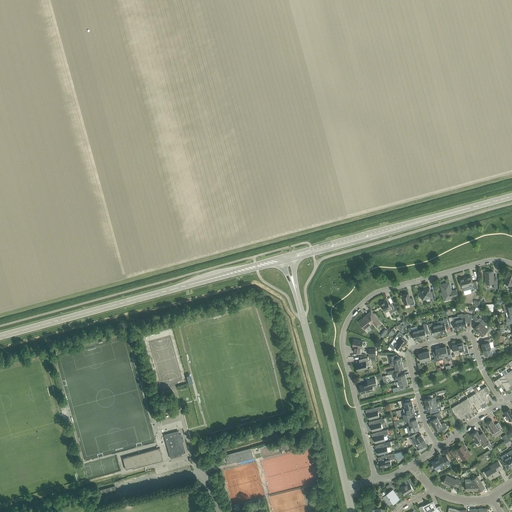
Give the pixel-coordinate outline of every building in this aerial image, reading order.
[(493,272),(485,272),(485,284),(493,284),(494,289),(497,289),(497,279),(493,279),(493,276),(493,272)] [(474,288),(474,289),(478,288),(476,282),(472,283),(471,276),(467,277),(467,278),(460,280),(463,291),(474,288)] [(443,299),(444,302),(448,300),(448,299),(458,296),(456,290),(452,291),(449,282),(440,285),(442,293),(441,293),(443,299)] [(429,288),(419,291),(421,297),(422,300),(426,299),(427,302),(431,301),(436,299),(434,293),(431,294),(429,288)] [(410,300),(408,294),(402,296),(405,305),(409,303),(410,307),(415,306),(413,300),(410,300)] [(389,306),(387,301),(380,304),(382,307),(381,307),(382,310),(383,309),(385,313),(389,311),(390,313),(395,311),(392,304),(389,306)] [(507,312),(511,311),(511,305),(507,306),(506,303),(502,304),(504,309),(506,308),(507,312)] [(365,318),(359,323),(364,330),(373,323),(377,328),(381,324),(372,313),(371,312),(364,318),(365,318)] [(461,329),(467,328),(465,322),(466,321),(470,323),(472,316),(467,314),(464,315),(462,314),(458,315),(457,315),(458,317),(461,329)] [(461,329),(458,317),(452,318),(452,317),(449,318),(450,325),(453,325),(454,325),(455,331),(461,329)] [(477,333),(484,326),(487,323),(484,320),(482,320),(480,318),(476,322),(478,324),(473,329),(477,333)] [(437,322),(438,324),(440,334),(446,333),(445,327),(448,326),(447,319),(443,320),(437,322)] [(440,334),(438,324),(432,326),(432,323),(428,324),(430,331),(433,330),(435,336),(440,334)] [(417,329),(420,339),(426,338),(425,333),(425,332),(428,331),(426,324),(423,325),(424,328),(417,329)] [(484,326),(477,333),(481,337),(486,332),(488,334),(493,330),(490,328),(488,330),(484,326)] [(417,329),(412,331),(411,328),(408,328),(409,336),(412,335),(413,336),(414,341),(420,339),(417,329)] [(399,332),(397,335),(394,339),(404,347),(407,342),(402,338),(404,336),(399,332)] [(401,351),(404,347),(394,339),(389,347),(394,350),(396,347),(401,351)] [(485,344),(481,345),(483,350),(491,348),(493,347),(494,347),(492,342),(490,342),(489,339),(484,340),(485,344)] [(353,352),(359,353),(360,348),(361,348),(362,341),(354,340),(352,347),(354,347),(353,352)] [(457,344),(459,352),(462,351),(464,354),(469,353),(467,345),(464,346),(463,343),(457,344)] [(442,356),(445,356),(446,360),(452,359),(452,357),(451,355),(450,349),(447,350),(446,347),(440,348),(442,356)] [(491,348),(483,350),(484,355),(486,355),(487,355),(488,354),(488,357),(496,355),(495,352),(494,353),(493,347),(491,348)] [(443,359),(442,356),(440,348),(435,350),(436,353),(433,354),(434,359),(435,361),(443,359)] [(390,366),(394,365),(402,363),(401,357),(397,358),(396,355),(388,357),(390,366)] [(357,372),(367,369),(366,366),(369,365),(367,358),(360,359),(361,363),(355,364),(357,372)] [(501,371),(502,372),(504,375),(511,386),(511,385),(511,370),(507,373),(505,369),(501,371)] [(398,382),(406,380),(405,374),(401,375),(400,372),(392,374),(394,380),(398,379),(398,382)] [(511,386),(504,375),(494,382),(497,387),(502,384),(503,385),(502,385),(506,391),(510,389),(509,388),(511,386)] [(368,384),(360,387),(362,394),(373,391),(372,386),(375,386),(377,385),(376,382),(375,378),(369,380),(367,380),(368,384)] [(406,380),(398,382),(400,387),(397,388),(398,391),(400,390),(400,391),(405,390),(404,386),(408,385),(406,380)] [(473,389),(476,393),(483,404),(485,403),(486,404),(489,402),(485,396),(484,395),(490,392),(486,386),(479,391),(476,387),(473,389)] [(483,404),(476,393),(468,398),(471,403),(474,402),(475,403),(474,403),(478,409),(481,407),(480,406),(483,404)] [(427,399),(424,400),(426,405),(436,403),(435,397),(433,398),(432,395),(427,396),(427,399)] [(467,398),(460,403),(467,414),(469,413),(470,414),(473,412),(469,406),(468,405),(471,404),(467,398)] [(400,410),(399,402),(393,403),(394,408),(388,409),(389,413),(400,410)] [(436,403),(426,405),(427,411),(428,410),(430,410),(431,413),(441,410),(441,407),(437,408),(436,403)] [(467,414),(460,403),(452,408),(455,413),(458,412),(459,413),(458,413),(462,420),(465,417),(464,416),(467,414)] [(381,406),(370,409),(370,412),(370,413),(368,413),(369,419),(379,417),(378,412),(382,411),(381,406)] [(404,415),(402,415),(403,419),(412,416),(414,416),(414,415),(414,413),(414,412),(413,407),(405,409),(403,409),(404,415)] [(506,422),(509,420),(509,421),(511,419),(511,413),(509,409),(504,413),(506,416),(503,417),(506,422)] [(433,420),(430,421),(432,426),(439,422),(438,420),(442,418),(439,413),(431,416),(433,420)] [(412,416),(403,419),(404,422),(408,421),(410,426),(418,424),(416,419),(415,419),(415,417),(414,416),(412,416)] [(373,421),(373,424),(373,425),(371,425),(372,431),(382,429),(381,424),(385,423),(384,418),(373,421)] [(494,425),(492,420),(486,424),(488,428),(487,429),(488,431),(490,430),(494,436),(503,430),(498,423),(494,425)] [(441,425),(439,422),(432,426),(435,431),(438,429),(440,432),(447,428),(445,424),(443,423),(441,425)] [(410,426),(406,427),(408,435),(412,434),(411,432),(419,430),(418,424),(410,426)] [(376,433),(376,436),(374,437),(375,443),(385,441),(384,436),(388,435),(387,430),(376,433)] [(175,432),(164,435),(170,459),(182,456),(181,454),(184,453),(185,452),(181,436),(180,436),(178,431),(175,432)] [(483,433),(480,435),(477,431),(470,435),(476,443),(479,441),(481,444),(487,441),(483,433)] [(415,434),(408,437),(412,444),(413,446),(417,443),(424,439),(421,434),(420,435),(418,433),(415,434)] [(504,446),(509,443),(506,438),(501,441),(504,446)] [(418,445),(416,447),(419,452),(420,452),(426,448),(427,447),(426,444),(427,444),(424,439),(417,443),(418,445)] [(281,443),(282,450),(294,447),(292,440),(281,443)] [(379,445),(379,447),(379,448),(377,449),(378,455),(388,452),(387,448),(391,446),(390,442),(379,445)] [(448,452),(452,458),(456,455),(455,455),(458,453),(462,460),(470,455),(464,445),(459,448),(456,449),(456,450),(453,452),(452,449),(448,452)] [(132,469),(163,461),(159,448),(122,458),(125,470),(132,468),(132,469)] [(251,448),(225,455),(226,457),(228,464),(233,463),(236,462),(236,463),(240,462),(240,461),(250,458),(253,457),(252,452),(251,448)] [(505,454),(501,457),(503,460),(502,461),(507,469),(511,466),(511,449),(508,452),(505,454)] [(402,457),(404,457),(402,451),(394,453),(396,459),(396,460),(401,458),(402,458),(402,457)] [(391,465),(390,460),(396,459),(394,453),(382,457),(383,460),(382,461),(380,461),(381,467),(391,465)] [(431,462),(432,464),(432,465),(430,467),(433,472),(437,470),(436,470),(440,468),(450,462),(446,456),(442,458),(441,456),(431,462)] [(496,476),(500,474),(498,471),(502,468),(498,461),(490,466),(491,468),(485,472),(490,479),(496,476)] [(446,476),(443,483),(449,486),(448,487),(452,488),(454,485),(457,487),(460,481),(456,479),(456,480),(446,476)] [(478,492),(485,488),(477,476),(471,480),(473,483),(465,484),(466,491),(477,490),(478,492)] [(400,488),(405,496),(413,490),(410,485),(413,483),(410,478),(404,482),(406,485),(400,488)] [(99,490),(101,497),(102,500),(117,496),(115,486),(99,490)] [(390,505),(399,499),(393,489),(387,493),(385,491),(381,494),(389,505),(390,505)] [(433,511),(441,511),(439,506),(436,508),(433,502),(423,506),(419,508),(420,511),(431,511),(433,511)]
